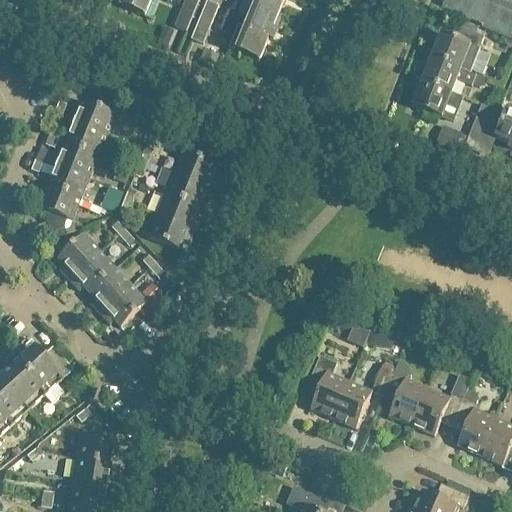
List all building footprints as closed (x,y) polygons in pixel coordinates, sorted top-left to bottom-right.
[(145,17),(151,0),(122,0),(119,7),(145,17)] [(185,0),(183,7),(194,11),(198,0),(185,0)] [(277,17),(283,0),(254,0),(252,7),(277,17)] [(511,0),(445,0),(441,12),(462,21),(474,26),(511,42),(511,0)] [(206,3),(202,14),(213,19),(218,7),(206,3)] [(186,33),(194,11),(183,7),(174,28),(186,33)] [(272,29),(277,17),(252,7),(247,20),(228,12),(224,22),(268,39),(268,40),(273,42),(277,31),(272,29)] [(203,46),(213,19),(202,14),(191,41),(203,46)] [(479,50),(483,40),(470,35),(474,26),(462,21),(455,40),(441,35),(431,59),(461,71),(470,47),(479,50)] [(259,62),(268,40),(268,39),(224,22),(219,32),(234,38),(229,50),(259,62)] [(476,77),(461,71),(431,59),(422,83),(452,94),(457,82),(472,87),(472,85),(476,77)] [(476,77),(472,85),(479,88),(485,87),(488,81),(476,77)] [(462,99),(451,95),(452,94),(422,83),(412,107),(453,123),(462,99)] [(107,138),(116,116),(83,102),(74,124),(107,138)] [(61,119),(67,106),(59,103),(53,116),(61,119)] [(484,135),(493,111),(481,106),(472,130),(484,135)] [(511,146),(511,111),(507,110),(505,115),(493,111),(484,135),(495,139),(495,140),(511,146)] [(98,159),(107,138),(74,124),(65,145),(98,159)] [(444,127),(435,149),(456,157),(465,136),(444,127)] [(58,143),(61,135),(48,130),(45,137),(58,143)] [(55,150),(58,143),(45,137),(42,145),(55,150)] [(89,180),(98,159),(65,145),(57,167),(89,180)] [(148,164),(153,151),(146,148),(140,161),(148,164)] [(212,174),(216,166),(183,152),(174,174),(212,190),(218,177),(212,174)] [(39,175),(44,161),(36,158),(31,172),(39,175)] [(143,177),(148,164),(140,161),(135,174),(143,177)] [(118,166),(112,179),(124,184),(130,170),(118,166)] [(81,201),(89,180),(57,167),(48,188),(81,201)] [(207,203),(212,190),(174,174),(165,196),(198,209),(201,201),(207,203)] [(78,208),(81,201),(48,188),(39,210),(49,214),(45,222),(54,242),(67,236),(64,229),(67,221),(72,223),(78,208)] [(100,208),(114,214),(123,194),(108,188),(100,208)] [(131,206),(136,193),(129,190),(123,203),(131,206)] [(195,217),(198,209),(165,196),(156,217),(195,233),(200,219),(195,217)] [(81,201),(78,208),(97,215),(100,209),(81,201)] [(126,219),(131,206),(123,203),(118,216),(126,219)] [(189,246),(195,233),(156,217),(147,239),(180,252),(184,244),(189,246)] [(118,223),(111,229),(119,237),(125,231),(118,223)] [(134,242),(125,231),(119,237),(128,247),(134,242)] [(69,282),(99,254),(84,236),(57,260),(64,267),(59,271),(69,282)] [(89,295),(115,271),(99,254),(69,282),(79,293),(83,289),(89,295)] [(155,265),(146,254),(140,260),(149,270),(155,265)] [(165,275),(155,265),(149,270),(159,281),(165,275)] [(100,316),(130,288),(115,271),(89,295),(95,301),(90,305),(100,316)] [(149,306),(141,314),(144,318),(157,307),(162,294),(159,291),(158,292),(153,285),(147,290),(152,297),(146,302),(149,306)] [(120,329),(146,305),(130,288),(100,316),(110,326),(114,322),(120,329)] [(142,343),(152,332),(141,322),(131,334),(142,343)] [(369,334),(367,346),(375,347),(376,335),(369,334)] [(72,371),(51,349),(41,358),(33,349),(35,347),(27,338),(17,347),(17,351),(23,358),(20,360),(50,392),(72,371)] [(333,421),(349,384),(332,376),(337,365),(320,358),(306,388),(318,393),(310,411),(333,421)] [(50,392),(20,360),(0,378),(0,382),(28,413),(50,392)] [(385,394),(397,368),(385,363),(384,367),(383,366),(373,389),(385,394)] [(411,428),(428,391),(410,383),(410,382),(410,380),(410,379),(410,377),(409,375),(409,374),(408,372),(408,371),(406,369),(404,366),(402,365),(401,364),(399,363),(397,368),(385,394),(397,399),(389,418),(411,428)] [(28,413),(0,382),(0,426),(5,433),(28,413)] [(355,431),(372,394),(349,384),(333,421),(355,431)] [(453,389),(450,396),(463,402),(467,395),(453,389)] [(454,424),(463,402),(450,396),(448,400),(428,391),(411,428),(434,438),(442,419),(454,424)] [(480,458),(496,421),(474,411),(478,401),(475,394),(469,392),(464,402),(463,402),(454,424),(465,429),(457,448),(480,458)] [(80,425),(91,416),(86,409),(75,418),(80,425)] [(511,449),(511,427),(496,421),(480,458),(502,468),(510,449),(511,449)] [(110,465),(113,442),(78,437),(75,460),(110,465)] [(31,464),(42,455),(37,449),(26,458),(31,464)] [(106,488),(110,465),(75,460),(71,482),(106,488)] [(102,511),(106,488),(71,482),(67,505),(102,511)] [(456,511),(458,509),(462,510),(468,498),(445,488),(440,500),(422,492),(412,511),(456,511)] [(320,511),(325,502),(302,493),(293,489),(286,506),(298,511),(320,511)] [(52,502),(53,494),(39,492),(37,500),(52,502)] [(50,511),(52,502),(37,500),(36,508),(50,511)]
